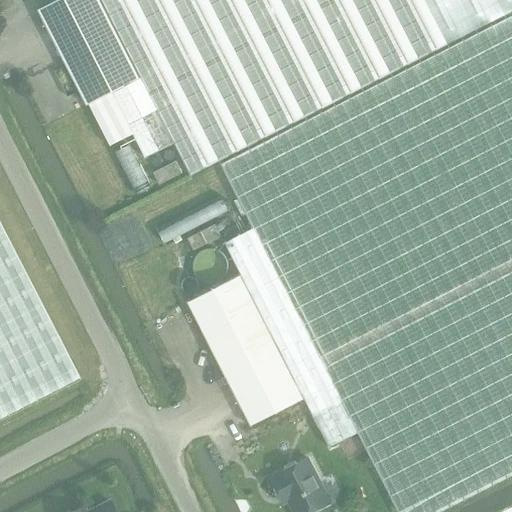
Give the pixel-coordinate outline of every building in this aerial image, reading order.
[(88,106),(90,105),(111,146),(134,134),(147,159),(175,144),(191,176),(511,12),(511,0),(61,0),(39,11),(88,106)] [(306,400),(330,448),(359,434),(398,511),(441,511),(511,476),(511,16),(222,165),(254,229),(226,244),(242,275),(188,303),(252,427),(306,400)] [(177,162),(154,174),(160,186),(183,174),(177,162)] [(0,419),(80,379),(0,224),(0,419)] [(215,226),(188,240),(195,251),(221,238),(215,226)] [(284,505),(290,502),(294,511),(315,511),(331,504),(308,459),(276,476),(277,477),(272,480),(284,505)] [(114,511),(110,502),(88,511),(86,511),(83,507),(72,511),(69,511),(67,511),(114,511)]
